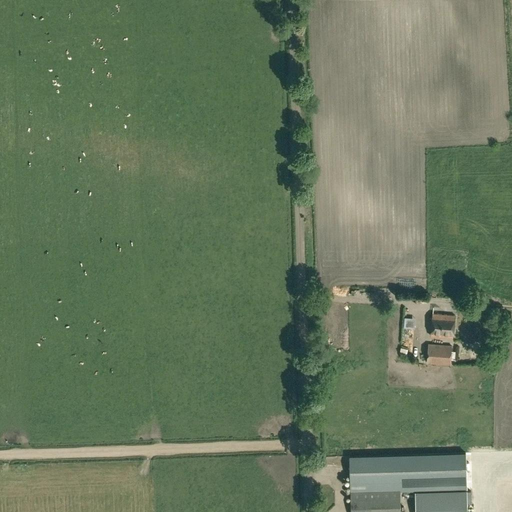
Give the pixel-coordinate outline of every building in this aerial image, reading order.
[(455,315),(432,313),(430,336),(453,338),(455,315)] [(451,346),(428,344),(427,363),(450,365),(451,346)] [(498,459),(510,457),(509,451),(497,453),(498,459)] [(465,454),(350,458),(351,511),(400,511),(400,490),(466,488),(465,454)] [(467,511),(466,491),(416,492),(416,511),(467,511)]
